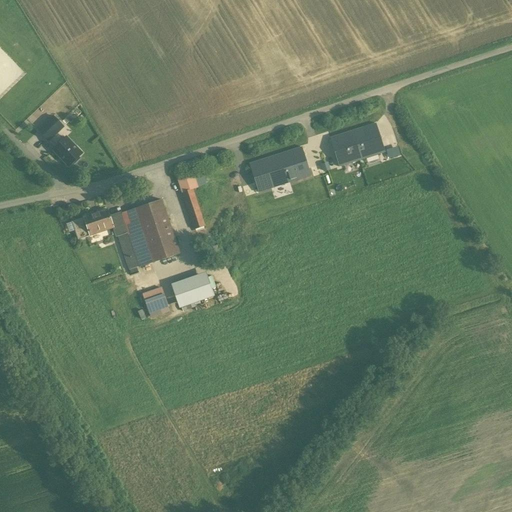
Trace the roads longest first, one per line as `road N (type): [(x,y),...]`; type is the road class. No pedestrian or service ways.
road 1 (unclassified): [(67,189),(511,49)]
road 2 (track): [(378,91),(511,301)]
